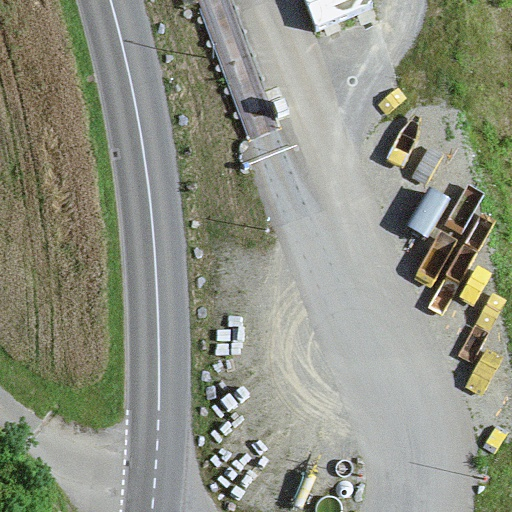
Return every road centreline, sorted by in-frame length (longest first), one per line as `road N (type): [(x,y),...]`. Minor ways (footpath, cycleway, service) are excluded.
road 1 (tertiary): [(154,511),(162,328),(152,208),(127,46),(111,0)]
road 2 (track): [(0,416),(92,511)]
